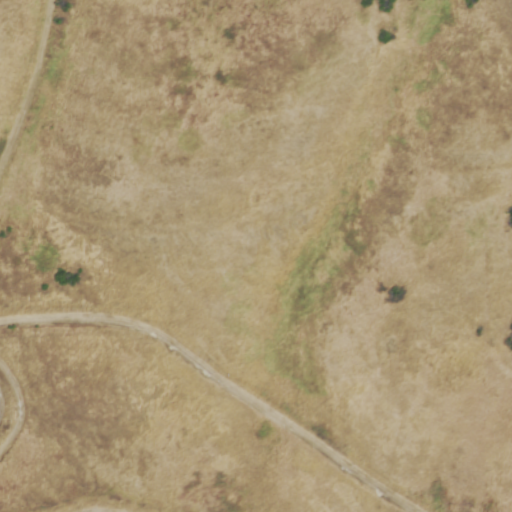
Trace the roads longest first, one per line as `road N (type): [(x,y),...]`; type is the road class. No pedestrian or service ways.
road 1 (track): [(412,511),(152,333),(121,323),(0,327)]
road 2 (track): [(52,0),(35,82),(0,169)]
